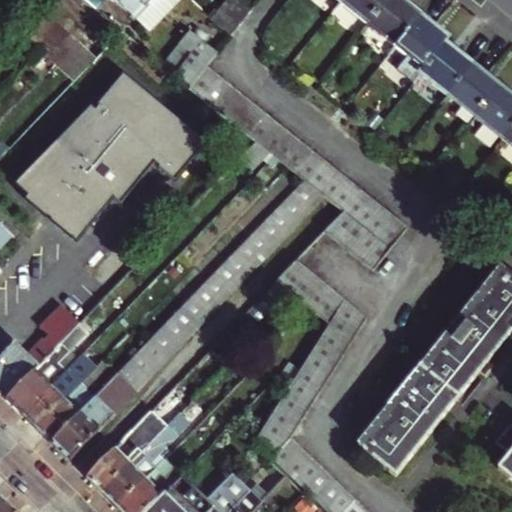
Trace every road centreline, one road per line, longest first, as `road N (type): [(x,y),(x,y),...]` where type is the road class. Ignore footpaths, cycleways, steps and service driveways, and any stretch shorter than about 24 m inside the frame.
road 1 (residential): [(279,0),(232,62),(437,220),(313,436),(393,511)]
road 2 (unknown): [(49,495),(320,205)]
